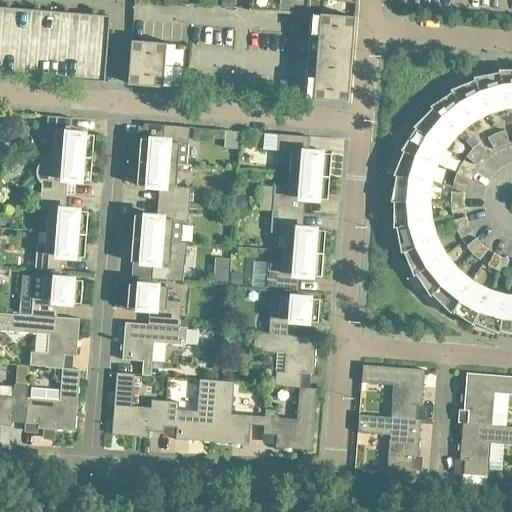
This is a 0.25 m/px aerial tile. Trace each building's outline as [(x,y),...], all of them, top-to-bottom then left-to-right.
[(259,11),(260,0),(249,0),(248,11),(259,11)] [(291,14),(291,0),(260,0),(259,11),(291,14)] [(291,0),(291,14),(309,15),(309,0),(291,0)] [(0,74),(104,82),(109,16),(0,6),(0,74)] [(347,102),(354,17),(311,13),(304,99),(347,102)] [(170,88),(174,44),(131,40),(127,84),(170,88)] [(511,105),(511,69),(498,69),(498,72),(505,107),(511,105)] [(505,107),(498,72),(472,77),(473,79),(487,112),(505,107)] [(487,112),(473,79),(449,89),(451,92),(471,121),(487,112)] [(471,121),(451,92),(429,106),(431,108),(456,133),(471,121)] [(456,133),(431,108),(412,127),(414,128),(444,147),(456,133)] [(92,158),(94,135),(71,133),(72,117),(47,115),(45,132),(54,133),(52,155),(92,158)] [(178,164),(186,165),(189,127),(164,125),(162,140),(140,138),(138,161),(178,165),(178,164)] [(444,147),(414,128),(400,150),(402,151),(435,164),(444,147)] [(509,143),(505,130),(496,133),(501,146),(509,143)] [(501,146),(496,133),(487,138),(494,150),(501,146)] [(329,177),(331,153),(308,152),(309,136),(278,134),(277,150),(291,152),(289,174),(329,177)] [(488,153),(479,143),(472,149),(482,159),(488,153)] [(482,159),(472,149),(466,156),(476,165),(482,159)] [(430,182),(435,164),(402,151),(392,175),(395,176),(430,182)] [(90,181),(92,158),(52,155),(44,154),(43,165),(41,164),(39,167),(38,170),(38,172),(38,173),(38,176),(38,177),(40,179),(42,179),(41,192),(66,194),(67,179),(90,181)] [(176,186),(178,165),(138,161),(136,185),(159,187),(157,202),(189,204),(190,188),(176,186)] [(468,178),(472,171),(460,164),(456,173),(468,178)] [(466,186),(468,178),(456,173),(453,182),(466,186)] [(303,213),(304,198),(327,200),(329,177),(289,174),(288,187),(274,186),(272,211),(278,211),(303,213)] [(428,201),(430,182),(395,176),(389,202),(392,202),(428,201)] [(0,192),(0,203),(0,211),(23,210),(22,192),(0,192)] [(86,235),(88,211),(65,209),(66,194),(41,192),(39,209),(48,210),(46,231),(86,235)] [(464,201),(465,193),(451,192),(450,201),(464,201)] [(237,198),(236,210),(247,211),(248,203),(245,199),(237,198)] [(429,220),(428,201),(392,202),(392,228),(395,227),(429,220)] [(465,209),(464,201),(450,201),(451,211),(465,209)] [(181,244),(183,221),(188,221),(189,204),(157,202),(156,217),(133,215),(132,238),(171,241),(171,243),(181,244)] [(323,253),(325,230),(302,228),(303,213),(278,211),(276,236),(284,237),(283,250),(323,253)] [(468,224),(466,216),(453,220),(456,230),(468,224)] [(435,238),(429,220),(395,227),(400,253),(402,252),(435,238)] [(472,232),(468,224),(456,230),(460,238),(472,232)] [(84,258),(86,235),(46,231),(45,245),(37,244),(35,260),(35,268),(34,269),(60,271),(61,256),(84,258)] [(181,244),(171,243),(171,241),(132,238),(130,262),(153,263),(151,279),(183,281),(186,244),(181,244)] [(415,275),(444,255),(435,238),(402,252),(412,276),(415,275)] [(472,254),(482,244),(476,238),(466,246),(472,254)] [(479,260),(488,249),(482,244),(472,254),(479,260)] [(321,277),(323,253),(283,250),(282,263),(268,262),(266,288),(297,290),(298,275),(321,277)] [(496,270),(501,257),(494,253),(487,265),(496,270)] [(431,295),(456,269),(444,255),(415,275),(429,297),(431,295)] [(505,272),(509,259),(501,257),(496,270),(505,272)] [(25,259),(24,267),(35,268),(35,260),(25,259)] [(451,311),(470,281),(456,269),(431,295),(450,313),(451,311)] [(230,273),(230,283),(241,284),(241,279),(237,273),(230,273)] [(56,317),(58,302),(80,304),(82,280),(34,276),(32,300),(20,299),(19,301),(19,314),(31,315),(56,317)] [(474,323),(487,290),(470,281),(451,311),(473,326),(474,323)] [(179,327),(179,326),(181,302),(167,300),(168,287),(128,284),(126,307),(149,309),(148,324),(148,325),(179,327)] [(499,331),(505,296),(487,290),(474,323),(498,333),(499,331)] [(268,334),(293,336),(294,336),(295,321),(318,323),(319,299),(271,295),(269,317),(268,334)] [(511,296),(505,296),(499,331),(511,333),(511,296)] [(79,319),(56,317),(31,315),(19,314),(0,312),(0,330),(48,334),(46,354),(30,352),(29,365),(45,366),(45,367),(62,369),(62,368),(63,368),(64,355),(76,356),(79,319)] [(187,327),(179,326),(179,327),(148,325),(148,324),(125,322),(122,359),(142,361),(141,375),(151,376),(153,343),(185,345),(185,344),(187,329),(187,327)] [(187,329),(185,344),(197,345),(198,330),(187,329)] [(313,375),(316,337),(294,336),(293,336),(268,334),(255,333),(253,351),(285,353),(283,372),(276,371),(275,385),(282,385),(282,386),(299,388),(300,387),(301,374),(313,375)] [(231,359),(220,361),(222,373),(233,371),(231,359)] [(422,407),(424,369),(363,365),(361,383),(393,385),(391,417),(416,420),(416,419),(417,406),(422,407)] [(75,431),(80,369),(63,368),(62,368),(62,369),(60,390),(31,387),(30,398),(27,397),(26,407),(25,423),(38,424),(38,428),(75,431)] [(163,431),(163,426),(165,401),(152,399),(151,407),(132,406),(134,374),(116,372),(111,434),(149,437),(149,430),(163,431)] [(511,395),(511,376),(466,373),(463,410),(468,410),(467,423),(467,424),(492,426),(495,394),(511,395)] [(211,442),(217,380),(199,379),(197,411),(178,409),(179,402),(165,401),(163,426),(176,427),(175,439),(211,442)] [(248,445),(250,425),(263,426),(264,416),(232,414),(234,382),(217,380),(211,442),(248,445)] [(312,450),(317,388),(300,387),(299,388),(296,419),(278,417),(278,410),(265,409),(264,416),(263,426),(263,434),(276,435),(275,447),(312,450)] [(0,425),(11,426),(13,406),(26,407),(27,397),(0,395),(0,425)] [(418,457),(421,419),(416,419),(416,420),(391,417),(359,414),(357,432),(389,435),(387,468),(412,470),(413,456),(418,457)] [(511,427),(492,426),(467,424),(467,423),(462,423),(459,460),(464,460),(463,474),(488,476),(491,443),(511,444),(511,427)]
